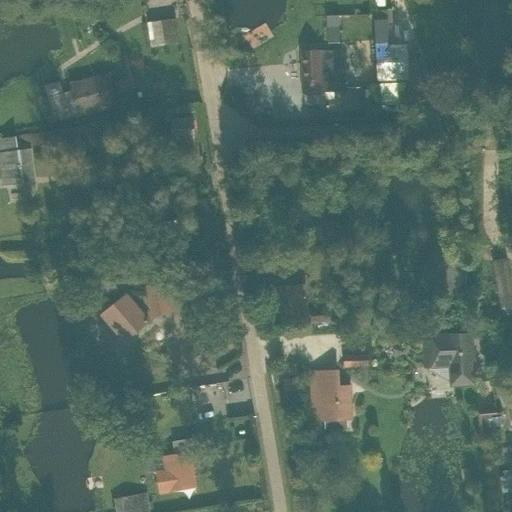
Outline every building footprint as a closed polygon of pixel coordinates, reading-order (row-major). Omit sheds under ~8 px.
[(377,79),(405,78),(404,45),(389,45),(388,22),(392,22),(391,5),(376,6),(377,21),(375,21),(377,79)] [(341,41),(340,13),(326,14),(327,41),(341,41)] [(151,48),(178,44),(174,20),(148,24),(151,48)] [(304,94),(346,92),(345,79),(342,79),(341,51),(320,52),(320,51),(301,52),(304,94)] [(78,118),(117,107),(109,73),(69,84),(71,92),(42,99),(48,124),(77,116),(78,118)] [(385,105),(406,104),(405,83),(384,84),(385,105)] [(172,149),(192,149),(192,121),(172,121),(172,149)] [(0,138),(0,185),(31,181),(26,147),(89,138),(88,126),(0,138)] [(143,251),(179,246),(175,221),(140,226),(143,251)] [(418,276),(457,301),(477,273),(437,246),(418,276)] [(144,278),(152,318),(172,313),(170,303),(178,301),(173,280),(155,284),(153,276),(144,278)] [(341,327),(340,319),(330,320),(330,315),(308,316),(306,283),(278,285),(281,327),(310,325),(310,329),(341,327)] [(83,314),(94,311),(87,292),(76,295),(83,314)] [(123,343),(149,322),(127,294),(101,315),(123,343)] [(431,369),(449,368),(450,387),(476,385),(472,332),(422,335),(424,369),(431,368),(431,369)] [(492,346),(501,354),(511,342),(502,334),(492,346)] [(344,369),(368,367),(368,354),(343,356),(344,369)] [(339,370),(309,371),(312,422),(324,421),(325,430),(347,429),(347,420),(352,420),(351,386),(339,387),(339,370)] [(198,422),(230,416),(223,380),(191,387),(198,422)] [(502,408),(511,404),(503,384),(493,388),(502,408)] [(479,434),(502,432),(500,413),(477,416),(479,434)] [(156,472),(160,495),(198,488),(191,452),(162,457),(165,469),(156,472)] [(511,467),(510,468),(511,475),(498,477),(501,493),(511,491),(511,467)] [(116,511),(149,511),(146,491),(114,495),(116,511)]
